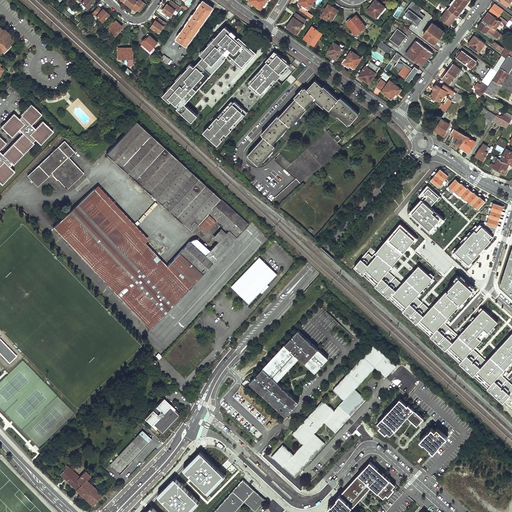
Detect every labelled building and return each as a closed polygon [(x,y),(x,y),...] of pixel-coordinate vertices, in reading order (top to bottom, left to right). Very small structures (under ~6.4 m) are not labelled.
[(138,0),(138,1),(136,0),(125,0),(124,1),(132,8),(133,7),(135,8),(140,12),(146,4),(141,0),(138,0)] [(266,0),(249,0),(249,1),(261,9),(264,4),(266,0)] [(307,11),(314,0),(299,0),(298,2),(302,5),(301,7),(307,11)] [(385,7),(376,0),(375,0),(373,3),(368,10),(376,18),(385,7)] [(457,14),(458,15),(469,0),(453,0),(454,1),(449,8),(450,9),(457,14)] [(180,7),(171,1),(169,5),(167,4),(165,7),(163,10),(170,16),(175,9),(178,11),(180,7)] [(209,4),(204,1),(177,39),(187,46),(214,8),(209,4)] [(419,25),(425,16),(420,12),(422,9),(412,1),(404,12),(406,14),(413,19),(412,20),(419,25)] [(495,3),(489,11),(489,12),(497,18),(503,10),(495,3)] [(334,7),(329,4),(321,15),(327,19),(329,18),(332,20),(338,10),(334,7)] [(105,11),(102,9),(101,10),(98,7),(92,13),(102,21),(109,14),(105,11)] [(450,24),(457,14),(450,9),(449,8),(448,8),(441,18),(450,24)] [(489,12),(483,20),(495,29),(501,22),(499,19),(497,18),(489,12)] [(306,20),(296,13),(292,19),(287,27),(297,34),(306,20)] [(365,27),(356,15),(355,16),(346,22),(355,34),(365,27)] [(500,17),(499,19),(501,22),(507,26),(508,23),(500,17)] [(159,33),(166,23),(159,18),(157,21),(156,20),(155,22),(151,27),(159,33)] [(120,25),(115,20),(110,27),(108,26),(106,28),(114,35),(122,27),(120,25)] [(483,20),(478,27),(485,33),(487,30),(497,38),(499,36),(503,39),(504,37),(495,29),(483,20)] [(423,34),(435,43),(444,32),(432,23),(423,34)] [(0,51),(2,50),(3,51),(10,45),(8,43),(12,40),(0,27),(0,51)] [(231,32),(225,27),(215,38),(216,39),(210,46),(209,45),(203,51),(204,52),(201,55),(203,57),(194,67),(192,65),(189,69),(188,68),(182,74),(183,75),(177,82),(176,81),(171,86),(172,87),(169,91),(168,90),(162,96),(170,102),(171,100),(178,107),(177,109),(191,122),(197,116),(192,110),(190,112),(186,109),(188,107),(185,104),(183,102),(194,89),(192,88),(193,87),(192,86),(193,84),(197,87),(224,57),(239,70),(240,68),(249,58),(250,58),(253,54),(237,39),(235,37),(230,33),(231,32)] [(321,32),(313,27),(304,39),(309,42),(313,45),(321,32)] [(398,46),(406,36),(396,29),(389,39),(398,46)] [(158,43),(149,35),(142,42),(143,43),(151,50),(154,47),(158,43)] [(474,35),(468,44),(478,52),(485,43),(474,35)] [(214,37),(208,44),(209,45),(210,46),(216,39),(215,38),(214,37)] [(257,54),(239,38),(237,39),(253,54),(250,58),(249,58),(240,68),(239,70),(224,57),(197,87),(193,84),(192,86),(193,87),(192,88),(194,89),(183,102),(185,104),(225,60),(239,73),(257,54)] [(406,55),(421,66),(432,51),(417,40),(406,55)] [(387,53),(391,48),(381,41),(377,46),(387,53)] [(503,48),(495,41),(492,44),(500,50),(501,48),(502,49),(503,48)] [(344,49),(333,42),(328,50),(331,52),(329,54),(332,56),(337,59),(344,49)] [(156,49),(154,47),(151,50),(143,43),(141,46),(151,55),(156,49)] [(133,64),(133,47),(118,47),(118,58),(129,58),(129,65),(133,64)] [(505,49),(501,55),(506,58),(508,55),(509,52),(505,49)] [(267,61),(270,63),(278,54),(287,61),(288,60),(277,50),(275,51),(267,61)] [(456,57),(471,68),(477,61),(462,50),(456,57)] [(361,58),(351,51),(343,63),(349,67),(354,70),(361,58)] [(396,52),(392,59),(397,61),(401,55),(396,52)] [(165,54),(161,58),(166,63),(170,59),(165,54)] [(287,61),(278,54),(270,63),(260,74),(258,72),(252,79),(254,81),(251,84),(250,85),(258,93),(260,91),(262,93),(264,90),(266,92),(291,65),(287,61)] [(511,57),(508,55),(506,58),(505,58),(503,63),(499,68),(511,74),(511,57)] [(399,73),(408,80),(410,77),(411,79),(416,72),(412,69),(399,59),(394,66),(400,71),(399,73)] [(379,67),(369,61),(367,63),(366,64),(366,65),(365,66),(358,76),(363,80),(368,83),(375,73),(379,67)] [(452,63),(447,70),(456,77),(462,70),(452,63)] [(482,81),(483,82),(487,85),(488,86),(492,79),(497,72),(491,68),(482,81)] [(511,74),(499,68),(497,72),(492,79),(501,85),(511,90),(511,74)] [(447,70),(442,77),(453,86),(458,79),(456,77),(447,70)] [(181,73),(175,80),(176,81),(177,82),(183,75),(182,74),(181,73)] [(493,98),(501,85),(492,79),(488,86),(484,92),(493,98)] [(249,155),(258,164),(275,145),(272,142),(288,124),(289,125),(305,107),(304,106),(314,95),(331,110),(333,108),(351,124),(360,114),(341,98),(339,101),(316,80),(307,89),(305,87),(295,99),(296,99),(280,117),(279,116),(263,134),(266,137),(249,155)] [(376,87),(391,99),(396,92),(397,93),(401,88),(390,80),(386,84),(381,80),(376,87)] [(475,92),(480,96),(487,85),(483,82),(475,92)] [(439,108),(445,112),(453,99),(457,92),(453,90),(443,84),(442,87),(436,84),(433,89),(434,89),(430,96),(439,101),(443,94),(445,95),(447,91),(450,93),(448,97),(449,98),(445,104),(442,102),(439,108)] [(67,90),(65,88),(63,91),(60,93),(56,94),(52,95),(52,98),(56,97),(60,96),(64,94),(67,90)] [(459,102),(463,96),(458,93),(457,92),(453,99),(459,102)] [(244,109),(235,101),(234,103),(231,106),(230,104),(223,111),(225,113),(221,117),(219,115),(213,122),(215,123),(211,128),(209,126),(204,132),(218,145),(224,139),(222,137),(226,133),(227,135),(233,129),(231,127),(237,120),(239,122),(244,117),(242,115),(244,113),(242,111),(244,109)] [(41,114),(31,104),(20,115),(21,116),(18,118),(13,113),(0,126),(10,137),(18,129),(22,133),(1,154),(0,152),(0,147),(5,143),(0,137),(0,181),(2,184),(14,171),(9,166),(11,163),(12,164),(34,143),(32,142),(35,139),(40,144),(53,131),(42,121),(35,128),(31,124),(41,114)] [(492,120),(496,115),(484,108),(482,111),(485,113),(484,116),(492,121),(492,120)] [(447,113),(445,112),(434,129),(440,133),(444,136),(447,131),(446,130),(450,124),(443,119),(447,113)] [(511,119),(503,114),(501,118),(509,123),(511,119)] [(501,118),(496,115),(492,120),(506,128),(509,123),(501,118)] [(231,127),(233,129),(239,122),(237,120),(231,127)] [(220,200),(136,122),(107,154),(191,231),(209,212),(220,200)] [(460,146),(467,136),(454,128),(451,133),(454,135),(450,141),(455,143),(460,146)] [(342,148),(337,143),(334,139),(335,138),(329,129),(291,163),(280,154),(274,160),(296,179),(276,197),(282,202),(342,148)] [(260,133),(252,141),(254,143),(262,135),(260,133)] [(476,141),(467,136),(460,146),(464,149),(469,152),(476,141)] [(507,144),(503,142),(499,140),(497,143),(504,148),(507,144)] [(74,151),(65,141),(28,176),(38,186),(52,172),(67,188),(83,173),(68,157),(74,151)] [(488,152),(486,151),(488,146),(483,143),(481,148),(480,148),(475,155),(480,158),(483,160),(488,152)] [(507,149),(507,148),(501,159),(509,164),(511,165),(511,151),(507,149)] [(507,169),(509,164),(501,159),(495,156),(490,166),(504,174),(507,169)] [(433,173),(445,183),(446,182),(445,180),(448,175),(440,168),(436,173),(434,171),(433,173)] [(442,183),(444,184),(445,183),(433,173),(432,174),(434,176),(430,180),(439,187),(442,183)] [(460,182),(455,178),(446,188),(448,190),(450,188),(454,192),(453,193),(454,194),(456,192),(460,196),(459,197),(460,199),(462,197),(466,200),(465,202),(466,203),(468,201),(472,205),(471,206),(473,207),(474,205),(478,209),(487,199),(486,198),(484,200),(480,196),(481,195),(480,193),(478,195),(474,192),(475,190),(474,189),(472,191),(468,187),(469,186),(467,185),(466,187),(462,183),(463,182),(461,180),(460,182)] [(436,192),(428,185),(419,195),(422,198),(424,200),(411,214),(423,224),(432,231),(444,218),(438,213),(436,215),(433,212),(434,210),(430,206),(431,206),(437,199),(440,195),(436,192)] [(95,188),(54,227),(150,329),(204,274),(180,252),(168,266),(95,188)] [(449,201),(456,205),(458,202),(461,203),(462,201),(452,195),(449,201)] [(424,200),(422,198),(410,212),(411,214),(424,200)] [(248,225),(220,200),(209,212),(229,230),(237,237),(248,225)] [(489,209),(491,210),(501,213),(504,214),(505,212),(502,211),(504,206),(493,202),(491,208),(489,207),(489,209)] [(465,215),(471,218),(475,211),(470,209),(468,212),(467,211),(465,215)] [(486,216),(488,217),(499,220),(502,221),(503,219),(500,218),(501,213),(491,210),(489,215),(487,214),(486,216)] [(484,221),(484,223),(491,226),(497,228),(497,227),(500,228),(500,226),(497,225),(499,220),(488,217),(487,222),(484,221)] [(445,220),(444,218),(432,231),(433,233),(445,220)] [(484,247),(494,236),(495,233),(490,231),(491,226),(484,223),(481,222),(480,223),(478,226),(476,224),(470,231),(472,232),(472,233),(470,231),(467,234),(469,236),(468,236),(467,235),(464,238),(466,239),(465,240),(463,238),(460,241),(462,243),(457,249),(455,247),(452,251),(453,253),(452,254),(455,258),(457,256),(464,262),(462,264),(466,267),(467,266),(469,267),(473,264),(471,262),(478,254),(480,251),(481,250),(483,252),(486,248),(484,247)] [(378,253),(402,224),(400,223),(376,252),(378,253)] [(361,258),(354,266),(503,402),(511,392),(511,384),(510,383),(505,378),(500,374),(501,373),(511,362),(511,361),(511,357),(511,333),(487,361),(473,349),(477,344),(481,340),(485,336),(493,326),(498,322),(483,308),(483,309),(480,312),(475,318),(471,322),(464,329),(462,332),(459,335),(451,329),(443,322),(444,320),(451,314),(454,310),(463,300),(473,289),(468,285),(459,277),(456,280),(449,288),(450,289),(447,292),(446,291),(430,309),(423,303),(418,310),(416,309),(422,302),(416,297),(417,295),(423,288),(426,285),(429,282),(433,278),(429,274),(419,265),(402,283),(395,277),(389,284),(388,283),(394,276),(388,270),(389,269),(391,266),(413,241),(416,237),(402,224),(378,253),(376,252),(372,256),(368,253),(363,260),(361,258)] [(214,263),(237,237),(229,230),(205,255),(214,263)] [(190,242),(180,252),(204,274),(214,263),(205,255),(190,242)] [(426,246),(420,252),(440,271),(446,265),(426,246)] [(510,294),(511,296),(511,247),(500,285),(510,294)] [(277,274),(259,257),(232,286),(249,303),(260,292),(262,293),(269,286),(267,284),(277,274)] [(423,288),(417,295),(419,297),(425,290),(423,288)] [(463,300),(454,310),(456,312),(465,302),(463,300)] [(451,314),(444,320),(446,322),(453,315),(451,314)] [(493,326),(485,336),(487,338),(495,328),(493,326)] [(299,330),(250,382),(286,416),(299,402),(278,381),(300,358),(316,373),(329,358),(299,330)] [(18,356),(0,337),(0,351),(11,363),(18,356)] [(397,366),(374,346),(333,390),(345,400),(334,411),(323,401),(293,434),(304,444),(294,454),(283,444),(272,456),(295,477),(326,444),(315,433),(324,423),(335,433),(366,400),(355,390),(375,368),(386,378),(397,366)] [(511,362),(501,373),(503,375),(511,364),(511,362)] [(163,399),(143,419),(145,420),(146,419),(152,425),(151,426),(155,430),(156,429),(161,433),(178,416),(173,411),(174,410),(163,399)] [(375,426),(388,438),(395,431),(408,417),(411,420),(414,417),(420,423),(424,419),(408,404),(407,405),(400,399),(382,419),(375,426)] [(414,417),(411,420),(417,426),(420,423),(414,417)] [(448,437),(437,428),(435,430),(434,430),(431,434),(428,432),(420,441),(424,444),(430,449),(430,450),(434,453),(440,446),(439,445),(445,439),(446,439),(448,437)] [(151,440),(141,431),(110,465),(119,473),(132,460),(151,440)] [(224,474),(207,491),(208,493),(226,475),(224,473),(219,468),(203,453),(202,452),(202,453),(214,465),(213,466),(216,469),(217,468),(224,474)] [(200,485),(207,491),(224,474),(217,468),(216,469),(213,466),(214,465),(202,453),(185,470),(198,482),(199,481),(201,484),(200,485)] [(377,468),(371,462),(358,475),(371,487),(372,487),(384,498),(387,495),(388,497),(395,490),(393,488),(396,485),(384,474),(378,480),(375,477),(377,475),(374,472),(377,468)] [(85,482),(86,480),(90,476),(85,471),(79,477),(67,465),(59,474),(76,490),(84,481),(85,482)] [(378,480),(384,474),(377,468),(374,472),(377,475),(375,477),(378,480)] [(349,485),(340,495),(353,506),(352,507),(353,507),(371,487),(358,475),(352,482),(360,489),(354,495),(349,490),(351,487),(349,485)] [(174,477),(157,494),(159,496),(176,479),(174,477)] [(189,491),(176,479),(159,496),(172,509),(173,508),(176,510),(175,511),(186,511),(198,500),(192,494),(191,495),(188,492),(189,491)] [(76,490),(93,505),(102,495),(86,480),(85,482),(84,481),(76,490)] [(266,500),(243,480),(214,511),(235,511),(245,501),(256,511),(266,500)] [(360,489),(352,482),(349,485),(351,487),(349,490),(354,495),(360,489)] [(353,506),(340,495),(337,498),(338,499),(332,505),(331,505),(338,511),(358,511),(356,509),(353,511),(350,509),(352,507),(353,506)] [(198,500),(186,511),(189,511),(200,502),(198,500)]
